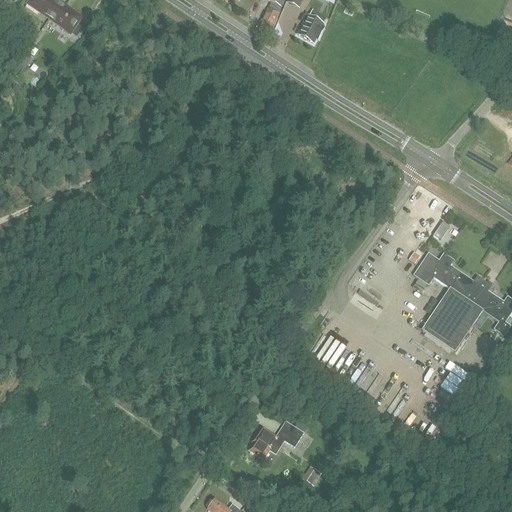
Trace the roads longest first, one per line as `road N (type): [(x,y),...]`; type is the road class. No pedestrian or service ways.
road 1 (unclassified): [(181,511),(415,176),(434,162)]
road 2 (secondary): [(434,162),(176,0)]
